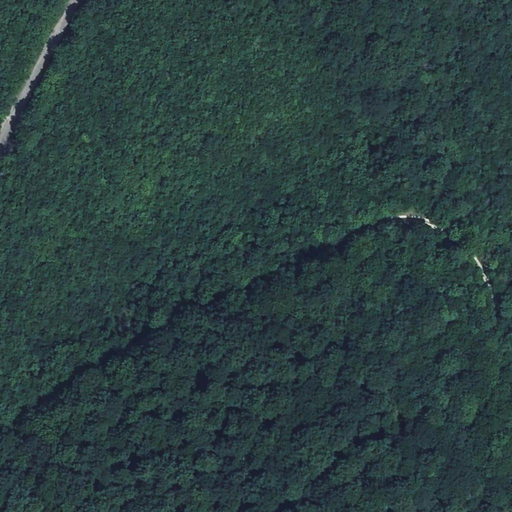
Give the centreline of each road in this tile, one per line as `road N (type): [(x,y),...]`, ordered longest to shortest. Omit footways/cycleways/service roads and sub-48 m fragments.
road 1 (track): [(0,430),(189,314),(403,218),(419,219),(469,253),(511,331)]
road 2 (track): [(0,143),(76,0)]
